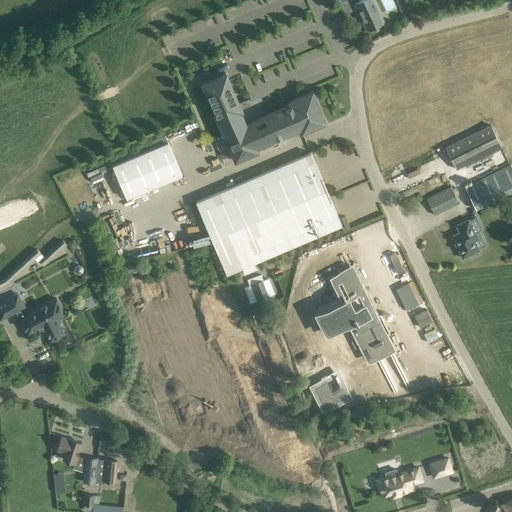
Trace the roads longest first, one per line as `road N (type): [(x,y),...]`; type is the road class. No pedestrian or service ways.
road 1 (unclassified): [(511,441),(395,220),(369,159),(355,89),(370,50),(511,6)]
road 2 (tertiary): [(0,390),(73,409),(234,511)]
road 3 (unknown): [(358,112),(126,224)]
road 4 (unknown): [(337,60),(260,89),(238,61)]
